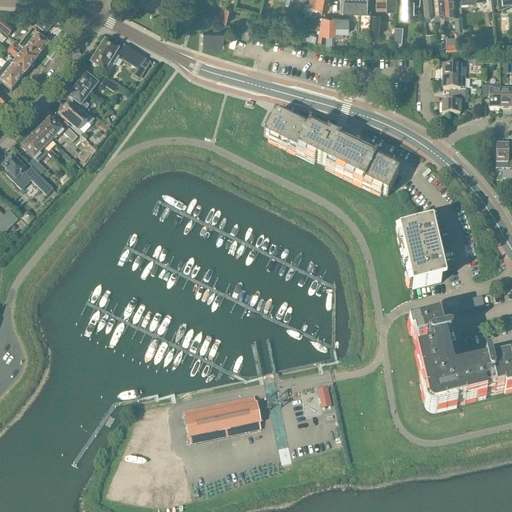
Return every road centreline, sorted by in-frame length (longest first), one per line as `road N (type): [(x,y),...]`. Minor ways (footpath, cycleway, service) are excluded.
road 1 (tertiary): [(176,57),(383,123),(434,154)]
road 2 (unclassified): [(280,388),(364,372),(383,350),(393,316),(447,296)]
road 3 (residential): [(0,138),(65,63),(93,14)]
road 4 (tertiary): [(434,154),(481,200),(511,251)]
